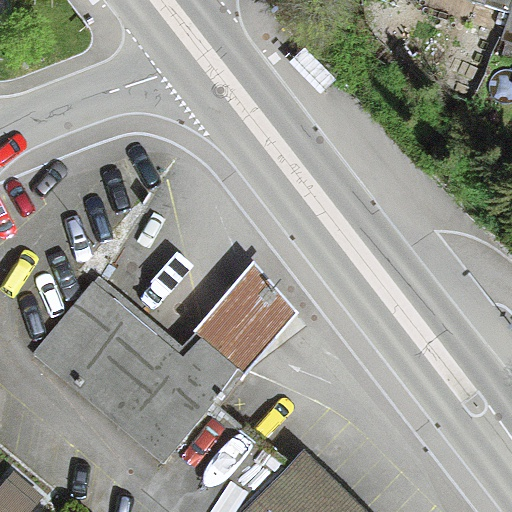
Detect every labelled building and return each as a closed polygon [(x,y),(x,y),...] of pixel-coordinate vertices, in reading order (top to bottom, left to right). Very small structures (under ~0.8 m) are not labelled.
[(441,0),(483,15),(487,0),(441,0)] [(324,96),(339,82),(306,49),(291,64),(324,96)] [(242,372),(248,376),(298,316),(254,268),(198,334),(201,337),(242,372)] [(97,284),(35,357),(162,465),(242,372),(201,337),(183,358),(97,284)] [(14,476),(0,493),(0,511),(41,511),(47,506),(14,476)] [(341,511),(307,477),(270,511),(341,511)]
